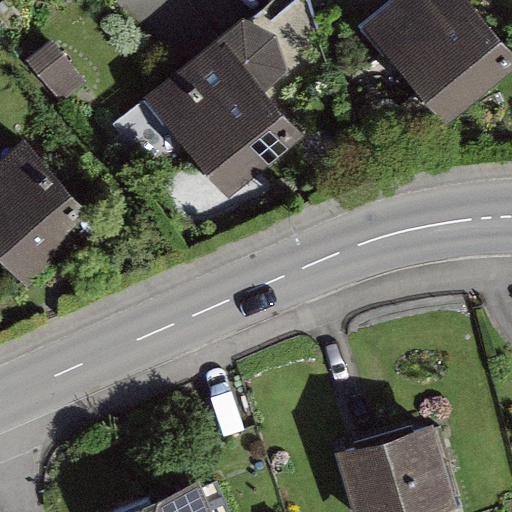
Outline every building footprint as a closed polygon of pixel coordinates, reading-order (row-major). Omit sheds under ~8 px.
[(511,59),(465,0),(395,0),(370,20),(444,116),(511,63),(511,59)] [(256,6),(146,97),(227,195),(301,135),(263,89),(299,59),(256,6)] [(13,135),(0,146),(0,268),(15,287),(89,225),(13,135)] [(422,427),(340,452),(357,511),(412,511),(445,502),(422,427)] [(226,511),(213,470),(99,508),(100,511),(226,511)]
